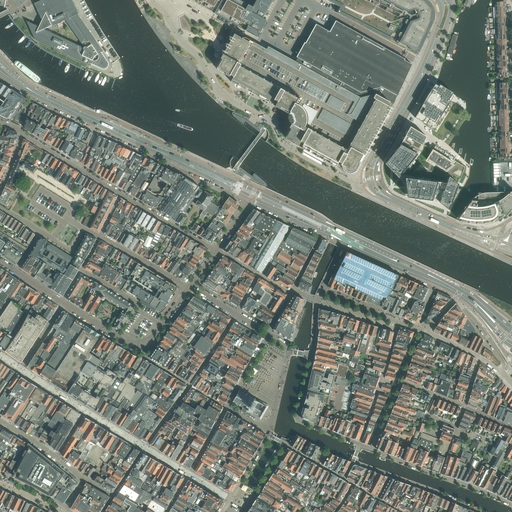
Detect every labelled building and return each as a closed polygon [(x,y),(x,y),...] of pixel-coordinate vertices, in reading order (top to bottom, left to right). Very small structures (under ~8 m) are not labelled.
[(72,0),(42,0),(35,4),(42,20),(41,23),(40,23),(40,24),(40,25),(39,27),(26,20),(35,40),(53,48),(54,51),(56,50),(102,72),(104,72),(108,72),(110,71),(112,69),(112,66),(112,63),(108,57),(78,14),(79,14),(72,0)] [(189,0),(190,0),(190,1),(191,1),(198,5),(199,5),(200,6),(214,14),(215,14),(242,29),(257,38),(258,37),(258,36),(266,21),(266,22),(266,21),(263,19),(262,19),(267,11),(267,10),(269,6),(270,6),(269,6),(272,2),(272,1),(272,0),(257,0),(256,4),(255,4),(253,8),(238,0),(189,0)] [(325,0),(340,8),(337,13),(412,53),(411,52),(413,50),(415,51),(417,45),(419,44),(432,19),(433,19),(432,17),(431,17),(433,15),(431,13),(430,11),(429,10),(429,7),(430,5),(428,4),(427,4),(427,2),(422,0),(325,0)] [(406,60),(337,22),(331,33),(317,25),(307,44),(305,43),(296,59),(269,45),(267,49),(255,42),(240,34),(239,36),(236,35),(218,67),(218,68),(218,69),(219,70),(220,71),(231,77),(232,82),(273,105),(276,101),(278,103),(276,107),(284,111),(281,116),(281,122),(282,124),(284,128),(290,131),(287,135),(287,137),(287,138),(287,139),(288,140),(289,140),(299,146),(337,167),(339,163),(342,165),(343,166),(343,167),(343,168),(344,169),(344,170),(346,172),(347,173),(348,173),(350,174),(351,174),(353,173),(354,173),(355,172),(357,171),(364,158),(367,153),(387,116),(390,112),(394,105),(397,96),(397,95),(407,74),(412,65),(405,61),(406,60)] [(458,32),(453,31),(446,54),(451,56),(458,32)] [(0,107),(12,90),(0,81),(0,107)] [(416,118),(409,131),(438,148),(463,108),(451,101),(447,99),(449,97),(447,95),(440,91),(439,93),(436,92),(435,91),(434,90),(433,90),(432,89),(431,90),(430,93),(428,94),(428,95),(427,97),(425,100),(425,101),(424,103),(422,106),(422,107),(420,109),(419,111),(419,112),(417,114),(416,117),(415,117),(416,118)] [(10,121),(25,99),(24,98),(24,99),(13,91),(12,90),(0,107),(0,116),(9,121),(10,121)] [(36,105),(32,103),(27,117),(29,118),(30,116),(31,116),(36,105)] [(41,107),(36,105),(31,116),(30,116),(29,118),(28,118),(33,121),(41,107)] [(37,123),(45,109),(41,107),(33,121),(37,123)] [(50,112),(45,109),(37,123),(37,124),(42,126),(50,112)] [(46,128),(54,114),(50,112),(42,126),(46,128)] [(58,117),(54,114),(46,128),(50,130),(58,117)] [(62,119),(58,117),(50,130),(44,140),(48,143),(55,131),(62,119)] [(32,133),(37,125),(35,124),(35,123),(32,121),(31,121),(27,119),(24,128),(32,133)] [(67,121),(62,119),(58,126),(62,128),(63,126),(66,124),(67,121)] [(68,128),(65,132),(64,133),(68,135),(69,134),(74,136),(79,127),(77,126),(72,123),(71,123),(68,128)] [(37,125),(32,133),(44,140),(50,130),(46,128),(42,126),(37,124),(37,125)] [(81,142),(86,132),(87,130),(86,130),(80,127),(79,127),(74,136),(69,134),(68,135),(67,137),(60,150),(69,156),(74,147),(79,149),(82,143),(81,142)] [(16,139),(18,134),(9,130),(5,128),(1,137),(0,136),(0,144),(15,146),(16,139)] [(48,143),(52,145),(57,137),(55,136),(58,132),(55,131),(48,143)] [(93,133),(88,131),(87,133),(86,132),(81,142),(82,143),(87,146),(93,133)] [(399,150),(382,172),(384,181),(390,190),(398,196),(406,200),(446,215),(450,210),(464,171),(435,153),(438,148),(409,131),(399,150)] [(89,155),(84,165),(89,168),(93,171),(97,163),(98,161),(103,150),(102,149),(104,147),(107,139),(102,137),(101,137),(97,135),(93,144),(89,155)] [(61,139),(56,148),(60,150),(67,137),(65,136),(62,140),(61,139)] [(52,145),(56,148),(61,139),(57,137),(52,145)] [(41,157),(45,152),(24,140),(19,153),(27,155),(29,150),(41,157)] [(112,142),(107,140),(104,149),(106,150),(102,158),(104,159),(106,155),(112,142)] [(118,145),(112,142),(106,155),(109,156),(110,153),(112,154),(118,145)] [(87,146),(82,143),(79,149),(74,159),(79,162),(87,146)] [(0,144),(0,147),(12,153),(15,146),(0,144)] [(116,158),(123,147),(118,145),(112,154),(112,156),(116,158)] [(79,162),(84,165),(89,155),(87,154),(90,147),(87,146),(79,162)] [(0,152),(11,158),(12,153),(0,147),(0,152)] [(69,156),(74,159),(79,149),(74,147),(69,156)] [(124,163),(131,151),(123,147),(116,158),(113,165),(116,167),(116,168),(120,171),(124,163)] [(135,153),(131,151),(124,163),(126,164),(128,159),(131,161),(135,153)] [(0,158),(9,163),(11,158),(0,152),(0,158)] [(50,155),(45,152),(40,161),(42,163),(40,166),(42,167),(50,155)] [(27,155),(19,153),(18,157),(25,161),(26,159),(27,157),(28,156),(27,155)] [(131,161),(124,173),(116,185),(120,187),(128,174),(132,176),(138,165),(143,157),(135,153),(131,161)] [(54,158),(50,155),(42,167),(44,168),(46,165),(48,166),(47,168),(48,168),(54,158)] [(36,168),(36,167),(25,161),(18,157),(12,170),(7,184),(5,188),(12,192),(14,194),(16,189),(12,187),(18,173),(19,173),(20,172),(21,168),(23,169),(23,168),(23,167),(33,173),(36,168)] [(148,159),(143,157),(138,165),(143,167),(148,159)] [(9,163),(0,158),(0,159),(0,164),(7,168),(9,163)] [(58,160),(54,158),(48,168),(49,169),(48,171),(50,172),(48,175),(49,175),(58,160)] [(151,172),(156,163),(154,162),(153,162),(150,161),(150,160),(148,159),(143,167),(138,165),(132,176),(123,190),(135,197),(145,181),(151,172)] [(63,163),(58,160),(49,175),(53,178),(63,163)] [(63,185),(64,184),(70,188),(79,173),(73,170),(63,163),(56,174),(54,178),(59,181),(59,182),(62,183),(61,184),(63,185)] [(156,163),(151,172),(153,173),(151,176),(153,177),(154,178),(156,175),(161,166),(156,163)] [(105,168),(101,176),(112,183),(120,171),(116,168),(116,167),(113,165),(111,167),(109,166),(107,169),(105,168)] [(154,178),(152,182),(150,185),(149,184),(149,186),(147,189),(140,200),(156,210),(166,195),(179,175),(174,172),(174,173),(166,168),(165,168),(161,166),(156,175),(154,178)] [(116,185),(124,173),(120,171),(112,183),(116,185)] [(183,177),(182,176),(183,175),(181,174),(179,173),(179,175),(166,195),(156,210),(176,222),(179,217),(183,211),(191,200),(198,190),(200,187),(199,187),(199,186),(195,184),(194,185),(190,182),(187,180),(183,177)] [(85,177),(80,174),(74,183),(77,184),(78,184),(78,183),(81,185),(85,177)] [(120,187),(123,190),(132,176),(128,174),(120,187)] [(89,179),(85,177),(81,185),(79,189),(81,190),(82,188),(83,186),(85,187),(89,179)] [(93,182),(89,179),(85,187),(83,190),(81,194),(80,194),(84,197),(93,182)] [(149,184),(146,182),(145,181),(135,197),(140,200),(146,190),(147,189),(149,186),(149,184)] [(97,184),(93,182),(84,197),(89,200),(93,192),(97,184)] [(97,184),(93,192),(89,200),(92,202),(94,198),(94,197),(101,186),(97,184)] [(100,196),(104,189),(101,186),(94,197),(98,199),(100,196)] [(0,202),(5,205),(12,193),(5,189),(0,199),(0,202)] [(108,191),(104,189),(100,196),(98,199),(97,201),(99,202),(102,203),(108,191)] [(198,190),(191,200),(193,201),(196,197),(199,200),(197,202),(195,205),(196,205),(198,206),(199,207),(201,208),(201,209),(204,210),(203,210),(204,210),(203,210),(204,211),(203,211),(200,216),(200,215),(200,216),(204,218),(205,215),(209,216),(209,215),(210,214),(216,218),(222,209),(221,208),(222,207),(220,206),(219,207),(218,207),(210,202),(214,197),(205,191),(204,193),(198,190)] [(93,221),(90,228),(89,228),(99,233),(105,221),(107,216),(112,207),(115,202),(117,196),(115,195),(111,192),(110,192),(108,191),(102,203),(101,206),(93,221)] [(461,214),(459,218),(461,219),(460,221),(468,223),(472,223),(476,224),(480,224),(484,223),(488,223),(491,222),(495,221),(499,220),(503,218),(506,216),(509,214),(511,212),(511,191),(510,192),(491,193),(484,193),(483,193),(482,193),(482,194),(481,194),(480,194),(479,195),(478,195),(477,196),(476,196),(475,197),(474,198),(473,199),(472,200),(472,201),(471,201),(469,204),(461,214)] [(126,202),(121,198),(115,211),(121,214),(122,211),(126,202)] [(227,202),(222,209),(216,218),(215,219),(219,221),(219,220),(225,224),(233,213),(232,212),(235,208),(236,209),(239,205),(238,204),(238,202),(237,201),(235,202),(229,198),(229,199),(227,202)] [(125,217),(127,212),(127,213),(131,205),(126,202),(122,211),(121,214),(119,218),(119,219),(121,219),(122,216),(125,217)] [(91,204),(88,210),(94,213),(99,205),(95,203),(95,204),(92,203),(91,204)] [(135,207),(131,205),(127,213),(129,214),(126,218),(128,219),(129,218),(135,207)] [(138,209),(135,207),(129,218),(130,218),(130,217),(131,218),(132,216),(134,217),(138,209)] [(254,209),(243,223),(250,228),(260,213),(254,209)] [(141,211),(136,221),(134,223),(150,232),(156,219),(141,211)] [(183,211),(179,217),(176,222),(182,225),(187,217),(184,215),(186,213),(183,211)] [(265,215),(260,213),(250,228),(254,231),(265,215)] [(0,222),(4,225),(9,218),(5,215),(0,222)] [(254,231),(267,239),(277,221),(273,218),(272,219),(265,215),(254,231)] [(110,222),(116,225),(119,220),(112,216),(110,222)] [(13,220),(9,218),(4,225),(8,227),(13,220)] [(212,243),(222,228),(217,225),(220,221),(216,219),(214,218),(211,224),(208,227),(201,237),(212,243)] [(156,219),(150,232),(148,236),(153,238),(155,235),(161,222),(156,219)] [(17,223),(13,220),(8,227),(12,230),(17,223)] [(277,221),(267,239),(266,240),(282,249),(293,228),(277,221)] [(110,222),(104,233),(105,234),(117,241),(123,231),(116,227),(116,225),(110,222)] [(12,230),(16,232),(21,225),(17,223),(12,230)] [(166,225),(161,223),(155,235),(153,238),(148,236),(145,240),(143,245),(148,248),(143,257),(148,260),(155,247),(160,249),(163,244),(165,241),(160,238),(161,236),(166,225)] [(266,240),(267,239),(254,231),(250,228),(243,223),(240,228),(253,238),(259,241),(263,244),(266,240)] [(202,228),(200,227),(195,224),(190,230),(197,234),(202,228)] [(25,228),(21,225),(16,232),(20,235),(25,228)] [(172,229),(166,225),(161,236),(165,238),(167,238),(172,229)] [(197,234),(201,237),(208,227),(206,225),(204,229),(202,227),(202,228),(197,234)] [(19,236),(30,243),(35,234),(31,232),(30,231),(25,228),(20,235),(19,236)] [(250,243),(253,238),(240,228),(236,233),(244,238),(243,238),(247,241),(250,243)] [(317,239),(293,228),(285,243),(308,255),(317,239)] [(177,231),(172,229),(167,238),(165,241),(163,244),(168,247),(172,240),(177,231)] [(181,234),(177,231),(172,240),(174,241),(171,247),(172,248),(181,234)] [(96,238),(86,233),(85,234),(86,234),(84,237),(84,238),(94,243),(95,240),(96,240),(95,240),(96,239),(96,238)] [(123,245),(128,236),(123,233),(118,242),(123,245)] [(133,251),(139,241),(140,239),(129,233),(128,236),(123,245),(133,251)] [(238,246),(243,238),(244,238),(236,233),(231,241),(238,246)] [(185,236),(181,234),(172,248),(170,251),(171,252),(172,251),(174,252),(178,246),(177,245),(178,245),(179,245),(185,236)] [(189,239),(185,236),(179,245),(176,250),(173,255),(176,257),(178,254),(178,255),(179,254),(180,253),(184,246),(189,239)] [(94,243),(84,238),(83,238),(84,238),(82,242),(82,241),(82,242),(92,247),(93,245),(93,244),(94,243)] [(247,241),(243,238),(238,246),(231,255),(236,258),(247,241)] [(32,272),(33,273),(41,260),(37,258),(47,242),(41,239),(39,239),(30,254),(21,268),(30,275),(32,272)] [(193,251),(198,244),(189,239),(180,253),(179,254),(184,258),(186,256),(190,259),(193,256),(195,253),(193,251)] [(324,240),(322,239),(316,251),(319,252),(318,254),(321,256),(322,254),(328,242),(326,241),(324,240)] [(280,253),(282,250),(282,249),(266,240),(263,244),(257,255),(258,256),(251,267),(264,275),(270,264),(273,261),(276,257),(278,252),(280,253)] [(12,244),(8,241),(0,253),(0,254),(16,265),(22,256),(26,251),(24,249),(22,248),(20,247),(19,246),(17,245),(15,244),(14,243),(13,243),(12,244)] [(100,241),(98,246),(110,252),(113,248),(101,241),(100,241)] [(144,243),(139,241),(133,251),(138,254),(143,245),(144,243)] [(238,246),(230,241),(224,250),(231,255),(238,246)] [(250,243),(247,241),(236,258),(244,263),(250,252),(246,250),(250,243)] [(51,245),(47,242),(37,258),(41,260),(42,261),(51,245)] [(92,247),(82,242),(81,242),(82,242),(80,246),(90,252),(90,251),(91,250),(91,249),(92,247)] [(285,243),(282,249),(282,250),(295,259),(304,264),(308,255),(285,243)] [(168,247),(163,244),(160,249),(158,254),(152,262),(157,265),(163,255),(168,247)] [(198,244),(193,251),(195,253),(193,256),(194,256),(198,260),(199,261),(208,249),(198,244)] [(55,248),(51,245),(42,261),(46,263),(55,248)] [(143,257),(148,248),(143,245),(138,254),(143,257)] [(90,252),(80,246),(79,246),(80,247),(78,250),(77,250),(87,256),(88,254),(89,254),(89,253),(90,252)] [(110,252),(98,246),(96,250),(103,254),(108,257),(111,253),(110,252)] [(160,249),(155,247),(148,260),(152,262),(158,254),(160,249)] [(60,250),(55,248),(46,263),(50,266),(60,250)] [(118,251),(114,248),(111,253),(108,257),(107,260),(109,261),(111,258),(113,259),(118,251)] [(64,253),(60,250),(50,266),(54,269),(64,253)] [(87,256),(77,250),(75,254),(75,253),(75,254),(76,255),(77,255),(85,260),(86,258),(87,256)] [(102,257),(103,254),(96,250),(93,254),(102,259),(103,257),(102,257)] [(299,272),(304,264),(295,259),(282,250),(280,253),(278,252),(276,257),(299,272)] [(118,262),(123,254),(118,251),(113,259),(117,261),(115,264),(117,266),(118,264),(119,263),(118,262)] [(252,251),(251,251),(250,252),(244,263),(251,267),(258,256),(257,255),(255,254),(255,253),(252,251)] [(319,261),(322,256),(321,256),(318,254),(315,252),(312,258),(319,261)] [(392,290),(399,275),(347,252),(335,276),(336,276),(334,280),(337,282),(343,285),(347,286),(347,285),(351,287),(351,288),(354,289),(356,290),(361,293),(366,295),(370,297),(378,301),(386,304),(392,290)] [(68,256),(64,253),(54,269),(58,271),(68,256)] [(102,259),(93,254),(91,257),(98,261),(99,259),(101,262),(102,262),(103,260),(102,259)] [(129,257),(123,254),(118,262),(119,263),(118,264),(124,267),(129,257)] [(77,255),(76,255),(74,258),(74,259),(82,264),(83,264),(82,264),(83,264),(82,264),(84,260),(85,260),(77,255)] [(160,267),(166,258),(163,255),(157,265),(160,267)] [(72,258),(68,256),(58,271),(65,275),(71,265),(70,265),(69,264),(72,258)] [(192,270),(197,264),(190,259),(186,256),(184,258),(183,260),(188,263),(187,264),(186,266),(192,270)] [(234,262),(223,256),(220,260),(229,269),(227,272),(226,273),(230,276),(228,279),(231,281),(234,276),(231,274),(232,272),(231,271),(233,269),(230,268),(234,262)] [(104,265),(98,261),(91,257),(89,261),(102,267),(104,265)] [(124,270),(126,272),(134,260),(129,257),(124,267),(122,268),(124,269),(124,270)] [(183,260),(177,257),(175,260),(167,271),(173,274),(178,267),(183,260)] [(297,276),(299,272),(276,257),(273,261),(297,276)] [(163,269),(169,260),(166,258),(165,259),(160,267),(163,269)] [(175,260),(171,258),(169,260),(163,269),(167,271),(175,260)] [(316,266),(319,261),(312,258),(310,262),(316,266)] [(82,264),(74,259),(72,262),(71,263),(72,263),(71,265),(74,267),(75,265),(79,267),(79,268),(80,268),(80,267),(82,264)] [(54,291),(65,275),(58,271),(54,269),(50,266),(46,263),(42,261),(41,260),(33,273),(31,275),(32,276),(37,279),(39,281),(48,286),(48,287),(50,288),(54,290),(54,291)] [(134,260),(126,272),(127,272),(131,275),(138,263),(134,260)] [(229,269),(220,260),(217,265),(227,272),(229,269)] [(102,267),(89,261),(86,265),(99,272),(102,267)] [(295,280),(297,276),(273,261),(270,264),(277,268),(277,269),(282,272),(284,273),(295,280)] [(121,271),(122,269),(117,266),(116,268),(106,262),(103,268),(98,276),(101,278),(110,283),(113,285),(118,276),(121,271)] [(231,274),(234,276),(240,266),(234,262),(230,268),(233,269),(231,271),(232,272),(231,274)] [(307,268),(314,272),(316,266),(310,262),(307,268)] [(173,295),(178,287),(171,283),(167,281),(157,274),(157,275),(138,263),(121,290),(155,311),(156,312),(157,311),(158,313),(161,310),(164,308),(165,307),(168,303),(168,302),(170,299),(172,299),(174,295),(173,295)] [(188,277),(192,270),(186,266),(187,264),(184,263),(182,266),(185,268),(183,270),(182,272),(183,272),(182,273),(183,273),(188,277)] [(270,279),(277,268),(270,264),(264,275),(270,279)] [(78,269),(74,267),(71,265),(65,275),(54,291),(63,296),(73,280),(79,270),(78,269)] [(99,272),(86,265),(85,268),(85,269),(93,274),(97,276),(99,272)] [(230,276),(226,273),(227,272),(217,265),(213,270),(228,279),(230,276)] [(231,281),(233,282),(236,284),(239,280),(241,277),(243,274),(246,269),(240,266),(234,276),(231,281)] [(181,269),(178,267),(173,274),(176,276),(181,269)] [(314,272),(307,268),(304,274),(312,278),(314,272)] [(243,274),(253,280),(255,275),(246,269),(243,274)] [(282,272),(277,269),(271,279),(288,290),(289,290),(291,286),(292,286),(293,284),(282,277),(283,276),(280,275),(282,272)] [(228,288),(230,285),(233,282),(231,281),(228,279),(213,270),(207,278),(224,289),(227,291),(228,288)] [(0,286),(9,274),(5,271),(0,279),(0,286)] [(121,290),(127,281),(131,275),(127,272),(126,274),(121,271),(113,285),(121,290)] [(293,284),(295,280),(284,273),(283,276),(282,277),(293,284)] [(0,317),(11,301),(13,298),(12,297),(9,295),(19,280),(9,274),(0,286),(0,317)] [(92,289),(95,282),(81,274),(66,298),(82,309),(85,302),(84,301),(76,296),(84,284),(92,289)] [(243,274),(241,277),(251,283),(253,280),(243,274)] [(301,278),(311,283),(313,278),(304,274),(301,278)] [(334,280),(336,276),(335,276),(332,274),(327,286),(327,287),(334,289),(337,282),(334,280)] [(399,275),(392,290),(398,293),(398,291),(397,291),(403,277),(399,275)] [(241,277),(239,280),(249,287),(251,283),(241,277)] [(408,280),(403,277),(397,291),(398,291),(401,293),(408,280)] [(224,289),(207,278),(202,284),(220,295),(224,289)] [(257,282),(274,293),(276,288),(259,278),(257,282)] [(312,283),(311,283),(301,278),(297,287),(305,292),(309,285),(311,285),(311,283),(312,283)] [(12,297),(12,296),(14,298),(18,292),(23,283),(19,280),(9,295),(12,297)] [(236,284),(247,291),(249,287),(239,280),(236,284)] [(412,281),(408,280),(401,293),(405,295),(408,290),(412,281)] [(418,284),(412,281),(408,290),(405,295),(411,298),(415,291),(418,284)] [(118,331),(119,331),(134,306),(95,282),(92,289),(89,294),(88,297),(86,296),(84,300),(85,300),(84,301),(85,302),(82,309),(92,315),(102,299),(103,300),(105,300),(106,298),(105,298),(124,309),(113,328),(118,331)] [(236,284),(233,282),(230,285),(245,294),(247,291),(236,284)] [(284,299),(274,293),(257,282),(253,290),(262,296),(258,302),(259,303),(275,313),(284,299)] [(340,292),(340,291),(343,285),(337,282),(334,289),(340,292)] [(29,288),(24,284),(15,298),(19,302),(29,288)] [(408,304),(402,317),(408,320),(417,324),(418,322),(419,320),(420,320),(421,318),(420,317),(421,316),(420,316),(422,313),(425,307),(419,305),(420,302),(420,301),(421,301),(423,301),(429,289),(418,284),(415,291),(411,298),(408,304)] [(228,288),(243,297),(245,294),(230,285),(228,288)] [(34,290),(29,288),(19,302),(18,304),(19,305),(21,302),(22,303),(25,298),(28,300),(34,290)] [(243,297),(228,288),(227,291),(224,289),(220,295),(228,300),(231,294),(242,300),(243,297)] [(274,293),(284,299),(287,295),(276,288),(274,293)] [(363,301),(367,302),(383,309),(386,304),(378,301),(370,297),(366,295),(361,293),(356,290),(354,289),(352,296),(358,299),(363,301)] [(28,314),(33,306),(33,305),(40,294),(34,290),(28,300),(23,308),(25,309),(24,311),(28,314)] [(386,304),(383,309),(384,309),(389,311),(393,302),(398,293),(392,290),(386,304)] [(396,314),(405,295),(401,293),(398,291),(398,293),(393,302),(389,311),(396,314)] [(451,297),(438,292),(436,295),(448,301),(451,298),(451,297)] [(231,294),(228,300),(238,306),(242,300),(231,294)] [(47,299),(40,295),(33,306),(28,314),(35,318),(37,314),(47,299)] [(304,300),(294,295),(287,306),(299,313),(304,300)] [(402,317),(408,304),(411,298),(405,295),(396,314),(402,317)] [(448,301),(436,295),(435,300),(445,305),(448,301)] [(191,301),(203,309),(205,305),(203,304),(204,302),(195,296),(194,297),(194,296),(191,301)] [(259,303),(258,302),(254,300),(249,297),(242,308),(259,319),(260,317),(257,314),(259,311),(255,308),(259,303)] [(56,306),(47,299),(37,314),(42,316),(49,320),(57,308),(56,306)] [(445,305),(435,300),(432,307),(439,311),(445,305)] [(20,307),(11,301),(0,317),(0,327),(2,325),(7,328),(19,309),(20,307)] [(191,301),(188,305),(200,313),(198,316),(204,319),(206,316),(209,312),(203,309),(191,301)] [(203,309),(209,312),(212,314),(216,309),(204,302),(203,304),(205,305),(203,309)] [(272,318),(275,313),(259,303),(255,308),(259,311),(272,318)] [(457,304),(455,304),(449,310),(460,315),(461,316),(463,312),(457,304)] [(188,305),(185,308),(198,317),(198,316),(200,313),(188,305)] [(294,325),(299,313),(287,306),(280,317),(294,325)] [(428,316),(432,318),(439,311),(432,307),(428,316)] [(185,308),(182,312),(198,323),(198,324),(200,325),(201,326),(206,329),(207,327),(209,324),(203,320),(204,319),(198,316),(198,317),(193,313),(185,308)] [(21,327),(28,315),(19,309),(7,328),(6,330),(0,338),(0,347),(5,351),(21,327)] [(209,312),(206,316),(225,328),(231,319),(216,309),(212,314),(209,312)] [(327,319),(330,312),(319,309),(318,317),(327,319)] [(460,315),(449,310),(445,314),(458,320),(460,315)] [(69,315),(64,311),(63,312),(55,324),(60,328),(69,315)] [(257,314),(260,317),(259,319),(269,324),(272,318),(259,311),(257,314)] [(200,325),(198,324),(198,323),(182,312),(179,316),(195,328),(197,329),(200,325)] [(340,315),(330,312),(327,319),(333,321),(333,324),(337,325),(340,315)] [(461,321),(457,327),(462,329),(462,328),(467,318),(463,312),(461,316),(460,315),(458,320),(461,321)] [(35,318),(28,314),(28,315),(21,327),(6,351),(21,363),(43,329),(43,328),(48,320),(37,314),(35,318)] [(453,325),(457,327),(461,321),(458,320),(445,314),(441,320),(453,325)] [(68,333),(76,320),(74,319),(75,318),(69,315),(60,328),(68,333)] [(345,316),(340,315),(337,325),(336,327),(337,329),(341,330),(342,326),(345,316)] [(176,321),(186,328),(192,332),(194,333),(197,329),(195,328),(179,316),(176,321)] [(225,328),(206,316),(204,319),(203,320),(209,324),(223,332),(225,328)] [(294,325),(280,317),(276,323),(273,330),(291,341),(294,325)] [(347,334),(347,335),(346,336),(354,338),(357,329),(359,321),(349,318),(346,329),(349,330),(348,332),(347,334)] [(475,330),(467,318),(462,328),(472,335),(475,330)] [(89,353),(101,335),(76,320),(68,333),(58,348),(40,375),(68,393),(73,385),(90,359),(90,358),(92,355),(89,353)] [(176,321),(173,324),(179,328),(179,329),(188,335),(193,338),(195,335),(194,333),(192,332),(186,328),(176,321)] [(235,321),(231,327),(258,344),(261,338),(235,321)] [(339,333),(347,335),(347,334),(348,332),(341,330),(337,329),(336,327),(337,325),(333,324),(318,321),(319,328),(330,331),(336,332),(339,333)] [(349,354),(351,354),(351,355),(353,356),(357,357),(358,356),(357,356),(359,352),(358,352),(366,323),(360,321),(358,330),(357,329),(354,338),(346,336),(344,335),(343,340),(344,340),(343,341),(354,344),(352,350),(350,349),(349,354)] [(459,329),(440,321),(437,326),(453,332),(457,334),(459,329)] [(363,353),(371,325),(366,323),(358,352),(359,352),(363,353)] [(68,333),(60,328),(55,324),(53,327),(57,330),(49,342),(58,348),(68,333)] [(189,343),(190,342),(193,339),(193,338),(188,335),(179,329),(179,328),(173,324),(170,328),(176,332),(175,333),(181,337),(186,341),(189,343)] [(209,324),(207,327),(206,329),(202,333),(204,335),(211,340),(215,343),(223,332),(209,324)] [(377,327),(371,325),(363,353),(369,355),(371,349),(373,342),(372,342),(374,336),(375,337),(375,336),(377,327)] [(57,330),(53,327),(27,367),(33,370),(45,351),(44,350),(45,349),(49,342),(57,330)] [(258,344),(231,327),(229,330),(256,347),(258,344)] [(179,340),(181,337),(175,333),(176,332),(170,328),(168,332),(176,337),(179,340)] [(383,340),(386,330),(380,328),(377,338),(383,340)] [(342,341),(343,341),(344,340),(342,340),(343,338),(341,337),(342,335),(319,329),(319,334),(319,335),(342,341)] [(256,347),(229,330),(227,334),(232,337),(230,341),(229,342),(252,356),(256,347)] [(394,332),(386,330),(383,340),(384,340),(391,342),(394,332)] [(404,343),(409,344),(414,333),(414,332),(408,330),(406,336),(404,343)] [(168,332),(164,337),(176,345),(179,347),(181,348),(184,343),(179,340),(176,337),(168,332)] [(404,343),(406,336),(398,332),(396,340),(395,345),(407,349),(409,345),(409,344),(404,343)] [(457,342),(461,335),(453,332),(450,339),(457,342)] [(205,358),(206,358),(208,353),(208,352),(210,348),(211,349),(211,348),(212,348),(213,346),(212,345),(213,344),(198,333),(189,346),(191,348),(205,358)] [(430,344),(433,339),(425,335),(424,334),(421,340),(430,344)] [(343,341),(342,341),(319,335),(318,340),(339,346),(345,348),(343,352),(349,353),(349,354),(350,349),(352,350),(354,344),(343,341)] [(102,336),(100,338),(101,339),(92,352),(99,356),(99,357),(100,358),(100,359),(110,341),(109,340),(107,339),(106,338),(104,337),(103,336),(102,336)] [(176,345),(164,337),(161,342),(169,347),(170,347),(171,348),(172,348),(173,349),(176,345)] [(460,337),(458,343),(466,347),(469,341),(460,337)] [(230,341),(225,338),(222,343),(249,360),(252,356),(229,342),(230,341)] [(384,340),(383,340),(377,338),(375,343),(390,348),(391,342),(384,340)] [(317,346),(336,351),(336,350),(338,350),(339,346),(318,340),(318,341),(319,341),(318,342),(318,343),(318,344),(318,345),(318,346),(317,346)] [(418,345),(428,350),(430,344),(421,340),(418,345)] [(115,344),(110,341),(100,359),(102,360),(101,360),(99,365),(101,366),(115,344)] [(58,348),(49,342),(45,349),(44,350),(45,351),(33,370),(40,375),(58,348)] [(172,349),(173,349),(172,348),(171,348),(170,347),(169,347),(161,342),(158,345),(169,352),(171,349),(172,349)] [(389,349),(390,348),(375,343),(373,342),(371,349),(388,355),(389,349)] [(187,346),(184,343),(181,348),(185,351),(189,354),(202,363),(205,358),(191,348),(189,350),(186,348),(187,346)] [(249,360),(222,343),(219,347),(247,365),(249,360)] [(449,346),(441,343),(438,349),(446,353),(449,346)] [(101,366),(107,369),(111,362),(113,357),(112,357),(119,346),(115,344),(101,366)] [(179,347),(176,345),(172,349),(171,349),(169,352),(158,345),(149,358),(164,368),(179,347)] [(393,350),(405,354),(407,349),(395,345),(393,350)] [(123,349),(119,346),(112,357),(113,357),(111,362),(107,369),(110,371),(114,364),(115,364),(117,361),(116,360),(123,349)] [(336,351),(317,346),(316,352),(335,357),(336,354),(337,354),(337,355),(342,356),(343,353),(336,351)] [(417,346),(414,351),(436,359),(442,362),(445,357),(440,355),(427,350),(417,346)] [(454,348),(449,346),(446,353),(445,357),(449,359),(454,348)] [(181,348),(179,347),(164,368),(173,373),(179,364),(178,361),(185,351),(181,348)] [(219,347),(216,351),(245,369),(247,365),(219,347)] [(459,351),(454,348),(449,359),(455,361),(459,351)] [(124,356),(126,351),(123,349),(116,360),(117,361),(119,362),(123,355),(124,356)] [(369,355),(371,356),(386,360),(388,355),(371,349),(369,355)] [(490,360),(493,355),(485,349),(483,354),(487,357),(487,358),(490,360)] [(131,354),(126,351),(124,356),(123,355),(119,362),(117,361),(115,364),(114,364),(110,371),(118,375),(119,376),(120,375),(124,378),(137,357),(131,354)] [(189,354),(185,351),(178,361),(179,364),(173,373),(177,375),(183,366),(185,362),(187,359),(185,358),(189,354)] [(245,369),(216,351),(213,355),(220,360),(242,373),(245,369)] [(392,356),(402,359),(404,355),(393,351),(392,356)] [(436,359),(414,351),(413,356),(432,364),(434,364),(436,359)] [(453,370),(458,372),(465,353),(460,351),(457,358),(455,364),(453,370)] [(345,364),(340,362),(338,361),(339,358),(335,357),(316,352),(315,357),(344,366),(345,364)] [(465,353),(458,372),(464,374),(470,356),(465,353)] [(195,374),(202,363),(189,354),(185,358),(194,364),(189,370),(195,374)] [(73,385),(68,393),(77,398),(89,379),(99,365),(101,360),(100,359),(99,359),(100,359),(96,357),(92,355),(90,358),(90,359),(73,385)] [(493,355),(490,360),(492,362),(493,361),(498,366),(501,363),(493,355)] [(372,362),(384,366),(386,361),(369,356),(369,358),(373,360),(372,362)] [(400,365),(400,364),(402,359),(392,356),(390,361),(390,362),(394,363),(400,365)] [(432,364),(413,356),(411,362),(425,367),(426,365),(431,367),(432,364)] [(472,371),(476,359),(470,356),(464,374),(471,376),(472,371)] [(134,375),(135,374),(143,359),(138,357),(125,378),(130,381),(134,375)] [(340,377),(345,378),(349,367),(348,367),(346,366),(344,366),(332,362),(315,357),(314,363),(313,369),(325,373),(329,374),(335,376),(340,377)] [(240,377),(218,363),(211,359),(211,358),(209,362),(220,369),(238,380),(240,377)] [(150,363),(144,360),(143,359),(135,374),(134,375),(130,381),(131,381),(129,384),(134,387),(150,363)] [(194,364),(187,359),(185,362),(183,366),(188,369),(187,370),(187,373),(188,375),(185,380),(187,382),(189,382),(195,374),(189,370),(194,364)] [(242,373),(220,360),(218,363),(240,377),(242,373)] [(384,366),(372,362),(367,361),(366,364),(370,365),(370,364),(373,365),(373,368),(381,371),(383,371),(384,366)] [(0,384),(10,369),(0,362),(0,384)] [(220,369),(209,362),(204,369),(215,376),(220,369)] [(390,362),(389,366),(388,367),(396,370),(398,370),(400,365),(394,363),(390,362)] [(431,370),(411,362),(409,368),(429,375),(429,374),(430,374),(431,370)] [(479,368),(496,381),(498,377),(492,371),(480,362),(479,368)] [(152,390),(154,386),(151,384),(154,380),(160,369),(151,364),(144,373),(135,387),(138,389),(148,396),(152,390)] [(381,371),(373,368),(366,366),(360,365),(357,364),(355,373),(356,373),(357,372),(359,372),(360,371),(365,372),(379,377),(381,371)] [(89,379),(77,398),(87,405),(96,389),(102,379),(107,369),(101,366),(99,365),(89,379)] [(188,369),(183,366),(177,375),(185,380),(188,375),(187,373),(187,370),(188,369)] [(388,367),(388,368),(386,373),(390,374),(394,375),(395,372),(396,370),(388,367)] [(429,382),(431,376),(429,375),(409,368),(407,373),(417,377),(417,378),(421,380),(422,379),(427,381),(429,382)] [(496,381),(479,368),(477,374),(491,383),(494,385),(496,381)] [(0,388),(2,390),(15,372),(10,369),(0,384),(0,388)] [(87,405),(94,410),(102,396),(110,385),(110,384),(112,385),(118,375),(110,371),(107,369),(102,379),(96,389),(87,405)] [(154,386),(164,372),(160,369),(154,380),(151,384),(154,386)] [(215,376),(204,369),(202,372),(208,377),(214,380),(232,391),(236,384),(238,380),(220,369),(215,376)] [(323,377),(325,373),(313,369),(308,390),(324,394),(327,395),(329,396),(333,382),(335,376),(329,374),(327,379),(323,377)] [(154,386),(152,390),(154,391),(156,388),(160,390),(159,392),(160,393),(162,391),(164,388),(162,386),(164,383),(169,375),(164,372),(154,386)] [(361,378),(360,383),(374,388),(375,389),(377,383),(379,377),(365,372),(363,378),(362,379),(361,378)] [(468,383),(470,377),(454,372),(452,378),(454,378),(468,383)] [(417,377),(407,373),(405,380),(419,386),(422,379),(421,380),(417,378),(417,377)] [(22,377),(17,374),(7,387),(2,395),(7,398),(12,391),(11,391),(16,384),(17,385),(22,377)] [(475,380),(487,388),(491,383),(477,374),(475,380)] [(162,386),(164,388),(165,389),(168,391),(176,378),(169,375),(164,383),(162,386)] [(214,380),(208,377),(207,379),(205,379),(204,380),(199,376),(193,385),(198,388),(201,383),(203,384),(204,384),(205,383),(207,380),(212,383),(214,380)] [(357,377),(353,376),(352,380),(349,379),(347,386),(350,387),(353,388),(373,394),(374,390),(375,389),(374,388),(360,383),(358,382),(359,378),(357,377)] [(14,422),(37,387),(22,377),(17,385),(16,384),(11,391),(12,391),(7,398),(2,395),(0,398),(0,407),(2,409),(0,412),(0,414),(2,415),(7,418),(14,422)] [(339,384),(346,386),(348,380),(337,377),(335,383),(339,384)] [(495,387),(491,390),(494,391),(496,389),(499,386),(502,381),(498,377),(496,381),(494,385),(495,387)] [(123,383),(117,379),(113,386),(112,388),(117,391),(102,415),(111,420),(118,408),(125,398),(130,401),(138,389),(135,387),(134,387),(129,384),(131,381),(125,378),(123,383)] [(179,381),(176,378),(171,387),(172,388),(171,390),(172,390),(173,391),(179,381)] [(466,389),(468,383),(454,378),(453,381),(457,383),(456,385),(466,389)] [(211,384),(212,383),(207,380),(205,383),(204,384),(203,384),(201,383),(198,388),(201,391),(204,385),(205,386),(208,382),(210,383),(211,384)] [(220,389),(230,395),(232,391),(214,380),(212,383),(211,384),(213,385),(217,388),(220,389)] [(487,388),(475,380),(473,386),(485,394),(490,396),(496,399),(497,397),(503,399),(503,398),(503,397),(504,396),(502,395),(500,394),(498,393),(495,392),(494,391),(491,390),(487,388)] [(186,385),(179,381),(173,391),(172,390),(171,392),(171,393),(168,398),(174,402),(178,398),(183,390),(186,387),(186,386),(186,385)] [(437,385),(435,392),(446,397),(449,389),(451,384),(442,381),(440,386),(437,385)] [(496,389),(494,391),(495,392),(497,391),(498,393),(503,388),(505,384),(502,381),(499,386),(496,389)] [(205,386),(204,385),(201,391),(204,393),(210,383),(208,382),(205,386)] [(204,393),(207,395),(213,385),(211,384),(210,383),(204,393)] [(381,389),(385,391),(385,392),(387,393),(388,391),(390,392),(391,387),(390,387),(391,385),(387,384),(387,385),(382,384),(381,389)] [(411,388),(403,384),(400,391),(409,394),(411,388)] [(502,395),(504,395),(508,387),(505,384),(503,388),(498,393),(500,394),(502,395)] [(102,396),(94,410),(98,412),(109,393),(112,388),(113,386),(110,385),(103,396),(102,396)] [(213,385),(207,395),(211,397),(217,388),(213,385)] [(465,394),(466,389),(456,385),(454,391),(465,394)] [(47,393),(37,387),(14,422),(24,429),(47,393)] [(473,387),(471,393),(483,400),(486,395),(485,394),(473,387)] [(98,412),(102,415),(110,402),(117,391),(112,388),(98,412)] [(191,388),(186,395),(191,398),(192,399),(196,392),(191,388)] [(220,389),(217,388),(211,397),(214,399),(217,393),(219,391),(220,389)] [(351,393),(373,400),(373,399),(374,395),(373,394),(353,388),(351,393)] [(418,390),(411,388),(409,394),(412,395),(420,398),(421,396),(417,394),(418,390)] [(165,389),(162,394),(168,398),(171,393),(171,392),(168,391),(165,389)] [(219,395),(227,399),(230,395),(220,389),(219,391),(217,393),(219,395)] [(242,411),(245,413),(246,413),(247,411),(248,413),(249,413),(252,414),(253,413),(260,417),(266,406),(259,402),(260,401),(259,401),(259,402),(250,396),(251,396),(250,395),(249,396),(247,394),(247,393),(246,394),(244,392),(244,391),(243,391),(243,392),(240,390),(241,389),(240,389),(233,402),(234,401),(236,403),(236,404),(237,404),(237,403),(240,405),(239,406),(240,406),(240,405),(243,407),(242,408),(243,408),(241,411),(242,411)] [(462,403),(465,394),(454,391),(449,389),(446,397),(453,399),(457,401),(462,403)] [(117,423),(122,426),(130,414),(138,402),(144,394),(138,390),(130,401),(126,407),(127,407),(117,423)] [(316,424),(324,394),(308,390),(305,400),(300,417),(307,419),(307,421),(316,424)] [(425,400),(423,400),(420,398),(412,395),(409,394),(400,391),(398,396),(411,401),(412,398),(424,402),(425,400)] [(201,394),(196,392),(192,399),(195,401),(191,406),(192,406),(194,407),(196,403),(198,400),(197,399),(198,398),(201,394)] [(431,396),(423,392),(421,396),(422,396),(421,398),(423,399),(423,400),(425,400),(429,402),(431,396)] [(36,423),(53,397),(47,393),(24,429),(30,432),(33,429),(36,423)] [(150,397),(168,410),(171,406),(158,396),(153,393),(150,397)] [(219,395),(217,393),(214,399),(224,405),(227,399),(219,395)] [(351,393),(348,401),(351,402),(352,403),(353,399),(371,405),(373,400),(351,393)] [(469,398),(480,404),(482,405),(484,401),(483,400),(481,400),(471,393),(469,398)] [(144,394),(138,402),(130,414),(122,426),(126,429),(133,420),(137,415),(143,405),(146,407),(147,408),(148,407),(148,408),(151,404),(147,401),(149,397),(144,394)] [(160,394),(158,396),(171,406),(174,402),(168,398),(162,394),(161,395),(160,394)] [(201,394),(198,398),(197,399),(198,400),(196,403),(194,407),(196,408),(198,405),(199,406),(205,397),(201,394)] [(191,398),(186,395),(182,400),(187,403),(191,398)] [(412,401),(411,401),(398,396),(396,401),(396,402),(407,407),(411,408),(413,404),(418,406),(419,404),(412,401)] [(496,399),(490,396),(484,413),(490,416),(496,399)] [(53,397),(36,423),(41,426),(45,420),(58,400),(53,397)] [(209,399),(205,397),(199,406),(206,410),(209,405),(206,404),(209,399)] [(497,397),(496,399),(490,416),(495,418),(500,405),(502,400),(503,399),(497,397)] [(111,420),(116,423),(122,414),(126,407),(130,401),(125,398),(118,408),(111,420)] [(480,404),(469,398),(468,402),(478,407),(480,404)] [(223,408),(209,399),(206,404),(209,405),(220,412),(223,408)] [(370,409),(371,405),(353,399),(352,403),(370,409)] [(63,403),(58,400),(45,420),(49,423),(63,403)] [(195,409),(182,401),(178,406),(192,416),(195,417),(198,419),(201,414),(215,422),(220,412),(209,405),(206,410),(199,406),(198,405),(196,408),(195,409)] [(155,413),(162,418),(168,411),(159,405),(159,404),(156,402),(154,404),(152,403),(151,404),(148,408),(155,413)] [(418,410),(411,408),(407,407),(396,402),(394,407),(409,413),(423,418),(425,413),(418,410)] [(479,407),(478,407),(468,402),(467,405),(477,410),(479,407)] [(61,424),(71,408),(63,403),(49,423),(46,428),(39,438),(49,444),(53,437),(49,435),(58,422),(61,424)] [(370,409),(352,403),(351,407),(368,413),(370,409)] [(142,421),(148,412),(145,410),(146,407),(143,405),(137,415),(138,416),(135,421),(137,422),(130,432),(134,434),(142,421)] [(506,407),(500,405),(495,418),(501,420),(506,407)] [(192,416),(178,406),(173,412),(185,420),(187,417),(191,419),(192,416)] [(456,406),(452,414),(457,416),(461,409),(456,406)] [(350,407),(348,412),(355,414),(366,418),(368,413),(351,407),(350,407)] [(392,412),(405,417),(406,417),(415,421),(416,418),(408,415),(409,413),(394,407),(392,412)] [(53,437),(49,444),(58,451),(74,424),(80,414),(71,408),(61,424),(58,422),(49,435),(53,437)] [(142,421),(134,434),(142,439),(148,430),(156,419),(158,416),(150,410),(148,412),(142,421)] [(331,411),(327,410),(324,415),(324,417),(325,417),(321,426),(326,428),(329,419),(328,419),(330,413),(331,411)] [(241,431),(246,423),(238,418),(238,417),(229,411),(228,411),(227,412),(223,419),(228,422),(227,423),(231,425),(230,426),(237,430),(237,429),(241,431)] [(476,415),(465,411),(463,415),(474,420),(475,416),(476,415)] [(502,420),(509,424),(511,417),(511,413),(506,411),(502,420)] [(185,420),(173,412),(166,421),(176,428),(174,432),(175,432),(173,434),(175,436),(178,432),(179,432),(180,430),(185,433),(185,434),(188,435),(189,434),(190,435),(193,432),(191,431),(192,429),(194,425),(192,424),(195,421),(191,419),(187,417),(185,420)] [(392,412),(390,416),(399,419),(404,421),(405,417),(392,412)] [(330,413),(328,419),(329,419),(326,428),(330,430),(334,421),(332,420),(335,414),(332,413),(330,413)] [(334,431),(340,434),(346,420),(348,415),(341,413),(334,431)] [(215,422),(201,414),(198,419),(212,428),(215,422)] [(130,432),(137,422),(135,421),(138,416),(137,415),(133,420),(126,429),(130,432)] [(316,424),(321,426),(325,417),(324,417),(321,416),(319,415),(316,424)] [(366,419),(354,415),(353,418),(352,418),(351,419),(350,418),(350,419),(352,421),(354,421),(355,419),(358,421),(358,422),(360,423),(364,424),(366,419)] [(475,420),(474,420),(463,415),(462,420),(470,423),(471,420),(474,422),(475,420)] [(148,430),(152,433),(162,419),(158,416),(156,419),(148,430)] [(198,419),(192,416),(191,419),(195,421),(192,424),(209,434),(212,428),(198,419)] [(404,426),(407,427),(411,428),(412,423),(408,422),(404,421),(399,419),(390,416),(388,421),(397,424),(404,426)] [(84,417),(73,436),(79,440),(91,421),(84,417)] [(339,419),(335,417),(334,421),(330,430),(334,431),(339,419)] [(258,448),(260,443),(244,433),(241,431),(237,429),(237,430),(230,426),(231,425),(227,423),(228,422),(223,419),(221,425),(234,433),(258,448)] [(358,441),(362,431),(364,426),(364,424),(358,422),(358,421),(355,419),(354,421),(355,421),(354,423),(357,424),(356,426),(355,429),(352,438),(358,441)] [(340,434),(346,436),(351,424),(352,422),(346,420),(340,434)] [(470,423),(462,420),(460,424),(468,428),(469,425),(473,426),(473,425),(470,423)] [(76,449),(82,453),(99,426),(91,421),(79,440),(81,441),(76,449)] [(176,428),(166,421),(162,427),(172,433),(173,435),(173,434),(175,432),(174,432),(176,428)] [(397,424),(388,421),(386,425),(402,431),(404,426),(397,424)] [(421,433),(424,424),(421,423),(419,422),(416,430),(421,433)] [(256,429),(246,423),(241,431),(244,433),(261,443),(261,442),(261,443),(262,441),(261,441),(262,440),(263,439),(254,433),(256,429)] [(355,429),(356,426),(351,424),(346,436),(352,438),(355,429)] [(373,426),(368,424),(361,442),(367,444),(375,426),(373,426)] [(468,428),(460,424),(458,428),(458,429),(466,432),(467,429),(471,431),(471,429),(468,428)] [(192,429),(206,438),(209,434),(194,425),(192,429)] [(234,433),(221,425),(218,429),(230,437),(231,437),(234,433)] [(452,434),(454,429),(443,425),(441,430),(443,430),(452,434)] [(74,465),(74,466),(79,470),(84,462),(105,430),(99,426),(82,453),(74,465)] [(386,426),(385,430),(384,431),(389,433),(397,436),(399,433),(397,433),(398,431),(386,426)] [(8,444),(13,435),(3,429),(0,427),(0,441),(4,442),(8,444)] [(165,436),(168,431),(162,427),(159,431),(162,433),(152,446),(160,450),(169,438),(165,436)] [(511,430),(504,427),(500,435),(501,436),(503,436),(507,438),(511,430)] [(194,434),(205,441),(206,438),(192,429),(191,431),(193,432),(194,434)] [(230,438),(230,437),(218,429),(211,441),(228,451),(230,452),(230,450),(236,442),(236,441),(230,438)] [(256,429),(254,433),(263,439),(266,434),(262,432),(262,431),(261,431),(256,429)] [(110,433),(105,430),(84,462),(89,465),(90,464),(91,462),(102,446),(110,433)] [(152,433),(148,430),(142,439),(146,442),(148,440),(149,438),(152,433)] [(175,436),(173,434),(173,435),(175,439),(165,454),(170,457),(181,439),(185,434),(185,433),(180,430),(179,432),(178,432),(175,436)] [(452,434),(443,430),(440,436),(451,440),(452,434)] [(507,438),(505,441),(502,446),(508,450),(511,444),(511,442),(511,430),(507,438)] [(162,433),(159,431),(150,444),(152,446),(162,433)] [(160,450),(165,454),(174,439),(169,437),(171,433),(168,431),(165,436),(169,438),(160,450)] [(380,435),(379,436),(384,438),(385,438),(388,440),(389,437),(387,437),(389,433),(384,431),(383,432),(382,433),(381,434),(380,434),(380,435)] [(96,469),(97,469),(95,472),(97,474),(101,469),(106,461),(102,459),(116,436),(110,433),(102,446),(91,462),(97,466),(96,469)] [(255,452),(258,448),(234,433),(231,437),(239,442),(239,443),(255,452)] [(205,441),(194,434),(193,435),(195,436),(194,438),(203,444),(205,441)] [(18,438),(13,435),(8,444),(4,442),(0,441),(0,449),(0,450),(1,450),(4,451),(0,459),(0,469),(5,472),(12,459),(15,454),(15,455),(15,454),(11,451),(18,438)] [(195,436),(193,435),(191,437),(193,438),(189,445),(190,446),(199,451),(203,444),(194,438),(195,436)] [(301,437),(297,435),(294,440),(293,440),(292,443),(291,446),(295,448),(301,437)] [(81,441),(79,440),(73,436),(61,454),(74,466),(82,453),(76,449),(81,441)] [(120,439),(116,436),(102,459),(106,461),(120,439)] [(380,450),(384,441),(385,438),(384,438),(379,436),(378,441),(375,448),(380,450)] [(295,448),(297,450),(304,439),(301,437),(295,448)] [(505,441),(497,437),(497,438),(495,441),(489,452),(496,456),(491,466),(491,467),(480,487),(485,489),(493,476),(505,456),(505,455),(508,450),(502,446),(505,441)] [(26,443),(18,438),(11,451),(15,454),(18,455),(21,449),(22,449),(23,449),(26,443)] [(394,455),(398,445),(399,443),(388,440),(385,438),(384,441),(380,450),(394,455)] [(402,459),(408,461),(414,449),(416,449),(420,440),(419,441),(413,438),(409,447),(408,446),(407,446),(402,459)] [(421,438),(420,440),(416,449),(414,449),(408,461),(416,465),(422,467),(427,456),(433,443),(430,442),(427,440),(423,439),(421,438)] [(106,461),(101,469),(103,470),(105,471),(108,466),(114,470),(117,466),(119,462),(117,461),(116,461),(113,459),(125,441),(120,439),(106,461)] [(181,439),(170,457),(184,465),(191,455),(186,452),(189,447),(190,446),(189,445),(181,439)] [(304,439),(297,450),(300,451),(306,440),(304,439)] [(134,447),(125,441),(113,459),(116,461),(117,461),(119,457),(123,459),(123,458),(126,460),(127,458),(126,458),(134,447)] [(228,451),(211,441),(208,447),(220,454),(221,451),(227,454),(228,451)] [(422,467),(439,473),(449,443),(442,441),(436,459),(427,456),(422,467)] [(252,457),(254,453),(236,442),(230,450),(230,452),(228,457),(246,468),(250,460),(238,452),(239,450),(252,457)] [(308,456),(314,445),(309,442),(303,453),(308,456)] [(50,495),(57,485),(65,472),(47,458),(48,458),(44,455),(44,456),(29,443),(14,471),(14,473),(13,473),(12,475),(13,476),(14,477),(16,476),(16,477),(25,482),(29,485),(32,487),(37,488),(50,495)] [(458,445),(452,443),(448,455),(453,457),(454,456),(458,445)] [(470,444),(466,443),(462,452),(461,457),(453,477),(461,480),(468,465),(469,463),(472,454),(467,452),(470,444)] [(314,445),(308,456),(313,459),(315,456),(317,457),(321,449),(320,449),(320,447),(314,444),(314,445)] [(401,447),(400,447),(402,444),(400,444),(399,446),(398,445),(394,455),(394,456),(397,457),(401,447)] [(407,446),(405,445),(404,449),(401,447),(397,457),(402,459),(407,446)] [(140,451),(134,447),(126,458),(127,458),(126,460),(125,461),(131,465),(140,451)] [(191,455),(195,458),(198,452),(190,448),(189,447),(186,452),(191,455)] [(220,454),(208,447),(206,451),(219,459),(220,459),(222,455),(220,454)] [(286,463),(293,451),(288,448),(281,460),(286,463)] [(252,457),(239,450),(238,452),(250,460),(252,457)] [(219,459),(206,451),(203,457),(216,464),(217,464),(219,459)] [(286,463),(289,464),(296,453),(293,451),(286,463)] [(135,467),(140,470),(148,456),(144,453),(135,467)] [(301,456),(296,453),(289,464),(290,465),(286,471),(290,474),(301,456)] [(335,455),(333,454),(330,453),(323,465),(328,468),(333,458),(335,455)] [(195,458),(191,455),(184,465),(189,468),(195,458)] [(242,473),(245,469),(226,457),(226,458),(222,455),(220,459),(242,473)] [(340,458),(335,455),(333,458),(328,468),(333,471),(340,458)] [(447,476),(453,457),(448,455),(441,474),(447,476)] [(145,471),(153,459),(148,456),(140,470),(140,471),(139,479),(141,480),(144,482),(146,478),(148,475),(146,474),(147,472),(145,471)] [(306,459),(301,456),(290,474),(295,477),(295,478),(306,459)] [(454,456),(453,457),(447,476),(453,477),(460,458),(454,456)] [(123,464),(129,468),(131,465),(125,461),(126,460),(123,458),(123,459),(119,457),(117,461),(119,462),(117,466),(121,468),(121,467),(123,464)] [(207,465),(214,469),(216,464),(203,457),(200,461),(207,465)] [(337,473),(339,469),(344,460),(340,458),(333,471),(337,473)] [(477,461),(472,458),(469,465),(461,480),(466,481),(469,476),(474,467),(477,461)] [(12,459),(5,472),(10,475),(17,461),(12,459)] [(156,461),(153,459),(145,471),(147,472),(148,471),(150,472),(156,461)] [(242,473),(220,459),(219,459),(217,464),(240,478),(242,473)] [(300,482),(312,462),(306,459),(295,478),(298,480),(300,482)] [(290,465),(289,464),(286,463),(281,460),(277,466),(286,471),(290,465)] [(344,460),(339,469),(345,472),(347,468),(350,462),(348,461),(347,461),(344,460)] [(156,476),(162,464),(156,461),(150,472),(148,471),(147,472),(146,474),(148,475),(146,478),(144,482),(143,483),(145,483),(144,484),(141,488),(147,492),(150,487),(145,485),(146,484),(151,487),(152,487),(155,482),(152,480),(156,476)] [(207,465),(200,461),(194,471),(201,475),(205,469),(207,465)] [(477,461),(474,467),(469,476),(466,481),(466,482),(472,483),(478,473),(475,471),(480,462),(477,461)] [(84,473),(89,465),(84,462),(79,470),(84,473)] [(300,482),(299,485),(297,488),(296,488),(298,489),(303,493),(306,488),(307,486),(306,485),(309,479),(317,465),(312,462),(300,482)] [(156,482),(166,466),(162,464),(156,476),(152,480),(155,482),(152,487),(151,487),(150,488),(154,490),(155,488),(154,488),(156,485),(157,483),(156,482)] [(237,483),(239,479),(225,470),(219,466),(216,464),(214,469),(218,471),(225,475),(237,483)] [(491,466),(486,464),(485,466),(475,485),(480,487),(491,467),(491,466)] [(94,474),(95,472),(97,469),(96,469),(90,465),(85,472),(84,474),(91,478),(94,474)] [(214,469),(207,465),(205,469),(201,475),(208,480),(211,474),(212,475),(214,473),(217,475),(218,471),(214,469)] [(306,485),(307,486),(306,488),(310,490),(310,489),(322,468),(317,465),(309,479),(306,485)] [(351,471),(359,474),(361,475),(365,469),(356,465),(355,465),(354,466),(351,471)] [(485,466),(482,465),(478,473),(472,483),(475,485),(485,466)] [(114,470),(108,466),(105,471),(120,481),(124,476),(114,470)] [(124,476),(126,472),(121,468),(117,466),(114,470),(124,476)] [(169,469),(166,466),(156,482),(157,483),(156,485),(157,486),(158,487),(169,469)] [(290,474),(286,471),(277,466),(275,470),(273,473),(281,479),(282,477),(283,478),(283,477),(285,478),(285,477),(289,480),(287,482),(297,488),(299,485),(300,482),(298,480),(295,483),(292,481),(295,477),(290,474)] [(131,474),(139,479),(140,471),(140,470),(135,467),(131,474)] [(306,488),(303,493),(298,503),(302,505),(306,508),(308,503),(313,506),(315,501),(311,498),(326,471),(322,468),(310,489),(310,490),(306,488)] [(155,488),(162,493),(162,492),(165,488),(166,486),(174,472),(169,469),(158,487),(157,486),(155,488)] [(367,469),(365,469),(361,475),(359,474),(356,478),(354,483),(359,486),(362,480),(363,480),(364,477),(363,476),(367,469)] [(364,489),(372,471),(367,469),(363,476),(364,477),(363,480),(362,480),(359,486),(364,489)] [(118,484),(120,481),(105,471),(103,470),(101,473),(118,484)] [(179,475),(174,471),(174,472),(166,486),(171,489),(173,484),(179,475)] [(212,482),(218,485),(221,480),(223,481),(224,478),(223,478),(225,475),(218,471),(217,475),(212,482)] [(331,473),(326,471),(311,498),(315,501),(321,492),(331,473)] [(364,489),(369,492),(377,473),(372,471),(364,489)] [(78,484),(65,472),(57,485),(61,488),(63,485),(72,492),(78,484)] [(510,473),(508,472),(506,476),(506,477),(502,475),(499,480),(498,480),(492,492),(498,495),(510,474),(510,473)] [(118,484),(101,473),(99,476),(105,480),(116,487),(118,484)] [(217,475),(214,473),(212,475),(211,474),(208,480),(212,482),(217,475)] [(273,473),(270,479),(285,489),(283,493),(287,496),(292,499),(298,489),(296,488),(297,488),(287,482),(289,480),(285,477),(285,478),(283,477),(283,478),(282,477),(281,479),(273,473)] [(331,473),(321,492),(326,495),(324,497),(327,499),(328,496),(335,485),(334,485),(338,477),(331,473)] [(377,473),(369,492),(377,496),(377,495),(378,494),(379,493),(381,490),(380,489),(387,477),(377,473)] [(102,485),(105,480),(99,476),(97,475),(95,474),(92,479),(102,485)] [(141,488),(143,483),(144,482),(141,480),(139,479),(130,474),(127,479),(141,488)] [(184,477),(179,475),(173,484),(178,487),(184,477)] [(224,478),(227,480),(229,481),(228,482),(230,483),(229,485),(233,488),(237,483),(225,475),(223,478),(224,478)] [(356,478),(349,475),(347,479),(354,483),(356,478)] [(493,476),(485,489),(492,492),(498,480),(499,480),(493,476)] [(218,485),(224,489),(227,484),(225,483),(227,480),(224,478),(223,481),(221,480),(218,485)] [(345,481),(339,478),(335,485),(328,496),(334,499),(335,498),(345,481)] [(395,480),(390,478),(380,497),(380,498),(384,500),(395,480)] [(139,494),(135,501),(139,503),(140,502),(142,503),(144,500),(145,501),(148,498),(145,496),(147,493),(147,492),(141,488),(127,479),(124,484),(139,494)] [(285,489),(270,479),(267,483),(283,493),(285,489)] [(116,487),(105,480),(102,485),(113,492),(116,487)] [(194,484),(189,480),(179,496),(187,501),(190,496),(190,497),(194,491),(191,489),(194,484)] [(229,481),(227,480),(225,483),(227,484),(224,489),(229,492),(230,492),(231,492),(233,488),(229,485),(230,483),(228,482),(229,481)] [(395,480),(384,500),(392,505),(397,495),(404,483),(397,481),(395,480)] [(345,481),(335,498),(341,501),(351,484),(345,481)] [(509,484),(506,482),(498,495),(502,497),(509,484)] [(264,487),(284,500),(287,496),(283,493),(267,483),(264,487)] [(402,492),(406,484),(404,483),(398,494),(402,496),(404,492),(402,492)] [(118,491),(135,501),(139,494),(124,484),(118,491)] [(203,489),(194,484),(191,489),(194,491),(190,497),(190,496),(187,501),(179,496),(173,507),(181,511),(186,511),(189,509),(191,510),(194,504),(203,489)] [(402,496),(404,497),(410,485),(406,484),(402,492),(404,492),(402,496)] [(511,486),(511,485),(509,484),(502,497),(509,500),(511,494),(511,486),(511,487),(511,486)] [(57,485),(50,495),(54,498),(61,488),(57,485)] [(54,498),(55,498),(64,504),(72,492),(63,485),(54,498)] [(410,485),(404,497),(410,500),(416,487),(410,485)] [(80,494),(84,496),(86,493),(105,504),(110,497),(100,491),(93,487),(91,490),(84,486),(80,494)] [(172,498),(175,493),(173,491),(173,490),(171,489),(166,486),(165,488),(162,492),(163,493),(167,495),(172,498)] [(265,492),(283,503),(289,510),(290,511),(293,506),(284,500),(264,487),(262,490),(262,491),(263,490),(265,492)] [(363,492),(355,487),(353,487),(350,494),(355,497),(353,501),(356,503),(355,504),(357,505),(363,492)] [(154,490),(151,494),(158,498),(168,504),(172,498),(167,495),(163,493),(162,492),(162,493),(155,488),(154,490)] [(410,500),(409,502),(410,503),(412,500),(415,501),(421,489),(416,488),(410,500)] [(220,499),(203,489),(194,504),(208,511),(218,511),(219,511),(212,507),(214,504),(217,502),(220,499)] [(415,501),(419,503),(425,491),(421,489),(415,501)] [(416,510),(419,511),(423,511),(424,509),(431,493),(425,491),(419,503),(416,510)] [(126,511),(128,511),(134,511),(136,510),(137,511),(139,509),(136,507),(138,504),(118,492),(115,496),(129,506),(126,511)] [(147,493),(145,496),(148,498),(152,501),(152,500),(154,502),(166,509),(168,504),(158,498),(151,494),(148,492),(147,493)] [(284,511),(287,509),(280,505),(281,503),(264,492),(261,492),(259,495),(261,498),(266,501),(276,507),(282,511),(284,511)] [(368,495),(364,492),(357,506),(362,508),(368,495)] [(0,507),(0,508),(3,510),(6,504),(11,494),(8,493),(0,507)] [(99,511),(105,504),(86,493),(84,496),(89,500),(87,503),(95,508),(92,511),(99,511)] [(431,493),(424,509),(423,511),(428,511),(435,495),(431,493)] [(6,504),(3,510),(0,508),(0,511),(6,511),(9,508),(15,496),(11,494),(6,504)] [(89,500),(80,494),(71,508),(71,510),(75,511),(92,511),(95,508),(87,503),(89,500)] [(355,497),(350,494),(347,499),(352,502),(351,505),(356,507),(357,505),(355,504),(356,503),(353,501),(355,497)] [(368,495),(362,508),(362,509),(366,511),(368,511),(376,500),(368,495)] [(399,496),(397,495),(392,505),(398,508),(402,502),(400,500),(398,499),(399,496)] [(428,511),(433,511),(436,505),(440,497),(435,495),(428,511)] [(21,501),(22,499),(20,499),(20,497),(18,496),(17,497),(16,497),(10,508),(8,511),(16,511),(17,511),(21,501)] [(122,508),(126,511),(129,506),(115,496),(112,501),(123,508),(122,508)] [(261,498),(258,497),(259,497),(258,496),(258,497),(255,501),(257,502),(273,511),(277,511),(274,510),(276,507),(266,501),(261,498)] [(300,510),(302,505),(298,503),(292,499),(287,496),(284,500),(293,506),(290,511),(291,511),(294,511),(297,508),(300,510)] [(405,511),(407,506),(409,503),(409,502),(410,500),(404,497),(402,502),(398,508),(405,511)] [(26,511),(31,504),(27,502),(22,499),(17,511),(16,511),(26,511)] [(212,507),(219,511),(221,508),(224,502),(220,499),(217,502),(214,504),(212,507)] [(329,503),(321,499),(319,502),(333,511),(335,508),(329,503)] [(352,502),(347,499),(343,504),(351,509),(350,510),(352,511),(351,511),(357,511),(355,511),(357,508),(356,507),(351,505),(352,502)] [(449,501),(445,499),(440,510),(442,510),(443,508),(446,509),(449,501)] [(264,511),(273,511),(257,502),(255,501),(253,505),(264,511)] [(322,511),(332,511),(315,501),(313,506),(316,508),(322,511)] [(413,505),(410,511),(415,511),(416,510),(419,503),(415,501),(413,505)] [(109,505),(119,511),(128,511),(126,511),(122,508),(112,502),(109,505)] [(153,511),(164,511),(166,509),(154,502),(152,505),(149,504),(147,508),(153,511)] [(454,511),(458,505),(451,502),(447,511),(454,511)] [(322,511),(316,508),(313,506),(308,503),(306,508),(308,509),(309,509),(312,511),(322,511)] [(407,506),(405,511),(410,511),(413,505),(410,504),(409,503),(407,506)]
